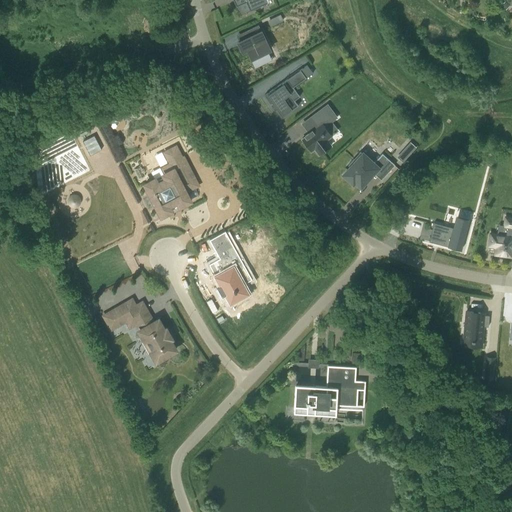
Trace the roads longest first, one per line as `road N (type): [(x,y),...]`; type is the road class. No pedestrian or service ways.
road 1 (residential): [(375,246),(345,228),(257,137),(216,66),(195,0)]
road 2 (residential): [(375,246),(247,383)]
road 3 (residential): [(247,383),(176,457),(187,511)]
road 4 (residential): [(247,383),(189,310),(166,257)]
road 5 (residential): [(511,282),(433,269),(375,246)]
